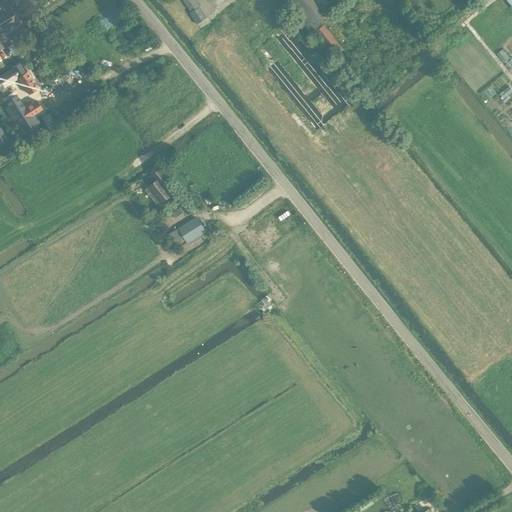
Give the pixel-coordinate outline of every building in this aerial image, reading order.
[(24,18),(11,0),(5,0),(1,3),(0,3),(0,33),(3,32),(6,33),(9,31),(10,27),(24,18)] [(183,0),(191,12),(200,6),(196,0),(183,0)] [(256,8),(249,13),(239,0),(236,0),(218,13),(240,43),(267,24),(256,8)] [(312,31),(325,21),(313,0),(293,0),(290,2),(312,31)] [(189,13),(197,24),(207,17),(200,6),(191,12),(189,13)] [(211,23),(200,30),(208,41),(209,43),(220,36),(218,34),(211,23)] [(311,134),(352,103),(291,23),(251,53),(311,134)] [(324,25),(316,32),(335,55),(343,48),(324,25)] [(13,69),(0,77),(0,90),(7,101),(6,102),(24,128),(34,122),(31,117),(42,109),(41,107),(41,106),(39,103),(38,103),(37,101),(23,109),(18,101),(20,100),(17,95),(15,96),(8,84),(19,78),(29,94),(38,88),(27,72),(26,72),(20,63),(12,68),(13,69)] [(50,113),(41,118),(49,131),(58,126),(50,113)] [(173,193),(164,181),(169,177),(161,167),(155,173),(151,168),(148,171),(156,181),(148,187),(161,202),(173,193)] [(196,217),(179,228),(188,242),(205,231),(196,217)] [(345,511),(358,511),(374,502),(373,500),(380,495),(378,492),(345,511)]
